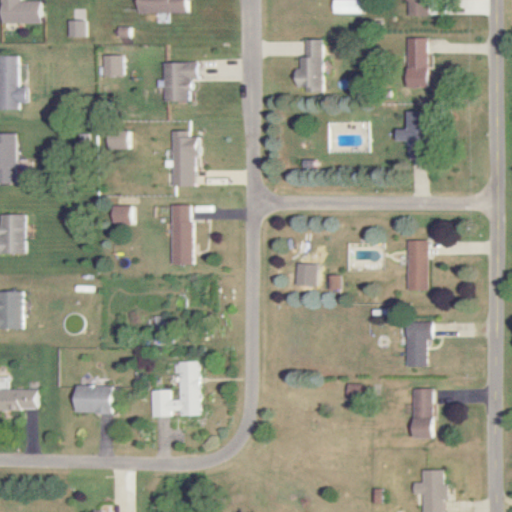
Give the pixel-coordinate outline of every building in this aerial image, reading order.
[(44,23),(44,2),(24,1),(23,0),(5,0),(5,23),(44,23)] [(140,0),(140,13),(189,14),(189,0),(140,0)] [(362,0),(334,0),(335,14),(363,13),(362,0)] [(407,0),(408,16),(428,16),(427,0),(407,0)] [(72,38),(88,37),(88,21),(72,21),(72,38)] [(408,38),(409,88),(429,87),(427,38),(408,38)] [(323,39),(307,39),(306,58),(301,57),(300,69),(298,69),(298,87),(306,87),(306,92),(322,92),(323,39)] [(105,77),(125,76),(124,55),(105,56),(105,77)] [(1,110),(21,110),(21,104),(29,104),(30,88),(21,88),(22,56),(2,56),(1,110)] [(200,79),(199,62),(164,63),(165,102),(192,102),(192,79),(200,79)] [(398,141),(409,141),(409,156),(424,156),(424,114),(408,114),(408,129),(398,129),(398,141)] [(172,186),(194,187),(195,156),(200,156),(200,138),(189,138),(190,132),(173,131),(172,186)] [(130,149),(129,132),(109,132),(110,150),(130,149)] [(17,134),(0,134),(0,184),(18,184),(17,134)] [(113,224),(131,224),(131,205),(113,205),(113,224)] [(171,205),(172,265),(192,264),(192,205),(171,205)] [(26,215),(0,215),(1,236),(0,236),(0,254),(27,254),(26,215)] [(429,241),(408,240),(408,290),(428,290),(429,241)] [(316,286),(316,265),(296,264),(296,285),(316,286)] [(0,329),(25,329),(24,292),(0,292),(0,329)] [(429,340),(434,340),(434,323),(408,323),(408,367),(428,367),(429,340)] [(202,415),(200,362),(174,363),(174,374),(180,374),(181,401),(171,401),(171,391),(153,391),(154,418),(173,417),(173,416),(202,415)] [(79,413),(115,414),(116,387),(80,386),(79,413)] [(0,410),(41,410),(41,390),(0,390),(0,410)] [(436,439),(436,390),(416,390),(416,439),(436,439)] [(446,470),(425,471),(425,483),(416,483),(416,495),(425,495),(425,511),(446,511),(446,499),(450,499),(450,485),(446,485),(446,470)]
